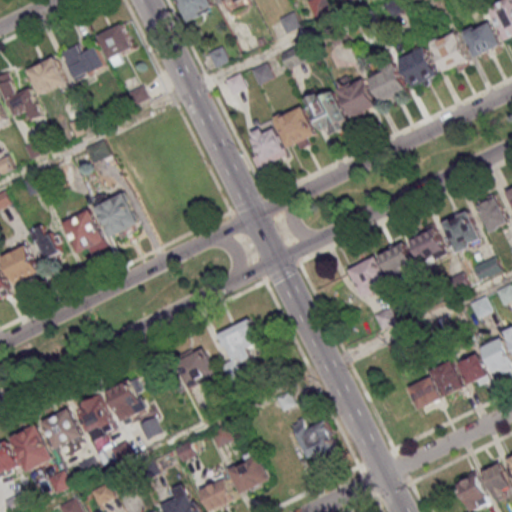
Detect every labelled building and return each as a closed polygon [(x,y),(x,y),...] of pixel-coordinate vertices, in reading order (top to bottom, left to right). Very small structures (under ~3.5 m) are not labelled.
[(180,0),(191,20),(217,7),(213,0),(180,0)] [(312,0),(318,13),(331,7),(328,0),(312,0)] [(393,14),(409,10),(406,0),(392,0),(389,1),(393,14)] [(504,44),(492,20),(467,33),(478,57),(504,44)] [(100,34),(112,59),(135,47),(123,23),(100,34)] [(434,43),(449,73),(473,61),(458,31),(434,43)] [(64,51),(78,79),(107,65),(98,46),(83,54),(78,44),(64,51)] [(291,67),(310,58),(303,44),(284,53),(291,67)] [(417,87),(442,74),(427,46),(402,58),(417,87)] [(30,69),(42,94),(68,81),(56,56),(30,69)] [(373,76),(385,101),(410,88),(398,64),(373,76)] [(0,76),(0,81),(17,115),(40,104),(31,86),(19,92),(9,72),(0,76)] [(354,83),(350,75),(337,81),(355,117),(380,105),(366,77),(354,83)] [(327,136),(352,123),(335,86),(309,99),(327,136)] [(0,124),(9,120),(0,101),(0,124)] [(320,135),(306,104),(277,117),(291,148),(320,135)] [(262,166),(290,157),(279,124),(251,134),(262,166)] [(107,155),(105,150),(93,156),(95,161),(107,155)] [(0,209),(12,205),(8,192),(0,194),(0,209)] [(142,224),(130,192),(99,203),(111,236),(142,224)] [(511,222),(511,219),(497,193),(479,203),(496,231),(511,222)] [(108,240),(94,210),(66,223),(81,253),(108,240)] [(447,222),(471,210),(482,233),(458,245),(447,222)] [(36,231),(49,260),(63,253),(49,224),(36,231)] [(414,239),(438,226),(450,249),(426,261),(414,239)] [(383,254),(407,242),(419,264),(395,277),(383,254)] [(17,283),(42,273),(30,245),(5,256),(17,283)] [(352,269),(366,296),(393,282),(379,255),(352,269)] [(477,266),(484,280),(506,269),(499,255),(477,266)] [(0,297),(13,292),(0,262),(0,297)] [(253,348),(264,342),(253,318),(221,333),(237,366),(257,356),(253,348)] [(487,344),(497,374),(511,369),(511,350),(508,337),(487,344)] [(191,389),(221,373),(207,348),(178,364),(191,389)] [(494,378),(481,352),(462,362),(475,387),(494,378)] [(435,370),(448,397),(468,387),(455,360),(435,370)] [(445,399),(436,376),(412,385),(421,408),(445,399)] [(111,390),(124,422),(154,409),(140,378),(111,390)] [(298,404),(293,391),(280,397),(286,410),(298,404)] [(96,441),(119,429),(102,395),(79,406),(96,441)] [(58,448),(86,436),(74,408),(46,420),(58,448)] [(143,424),(150,440),(165,433),(158,418),(143,424)] [(297,422),(310,458),(340,447),(330,419),(310,426),(307,418),(297,422)] [(43,425),(0,442),(0,476),(28,465),(30,471),(57,460),(43,425)] [(214,430),(218,446),(237,440),(232,425),(214,430)] [(180,447),(184,459),(197,455),(193,442),(180,447)] [(232,469),(245,493),(273,478),(261,454),(232,469)] [(89,477),(103,469),(96,457),(82,465),(89,477)] [(500,500),(511,493),(511,479),(503,462),(485,471),(500,500)] [(58,493),(74,485),(66,469),(51,477),(58,493)] [(461,482),(474,511),(494,503),(480,473),(461,482)] [(204,489),(215,511),(240,498),(229,476),(204,489)] [(94,491),(101,506),(117,498),(111,483),(94,491)] [(166,505),(169,511),(205,511),(199,500),(196,501),(186,483),(176,488),(181,497),(166,505)] [(7,501),(13,511),(20,511),(29,508),(21,493),(7,501)] [(86,511),(79,497),(63,505),(65,511),(86,511)]
